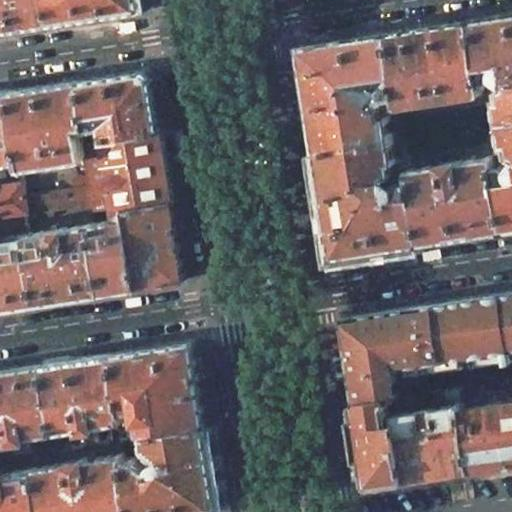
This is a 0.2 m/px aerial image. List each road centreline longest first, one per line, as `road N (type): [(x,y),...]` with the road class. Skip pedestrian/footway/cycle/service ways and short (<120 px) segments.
road 1 (residential): [(310,293),(267,17)]
road 2 (residential): [(183,30),(223,303)]
road 3 (residential): [(0,338),(223,303)]
road 4 (residential): [(344,511),(310,293)]
road 5 (residential): [(223,303),(253,511)]
road 6 (residential): [(310,293),(511,262)]
road 7 (residential): [(183,30),(0,58)]
